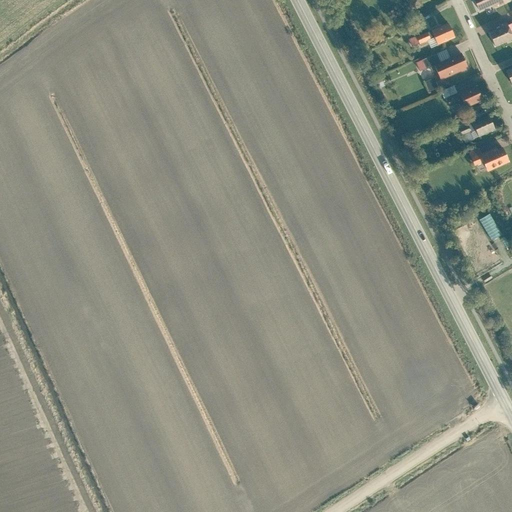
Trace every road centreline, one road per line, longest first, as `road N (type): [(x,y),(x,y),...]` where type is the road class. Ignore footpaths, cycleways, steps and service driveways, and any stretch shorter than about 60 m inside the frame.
road 1 (tertiary): [(296,0),(503,404)]
road 2 (unclassified): [(336,511),(503,404)]
road 3 (residential): [(454,0),(511,123)]
